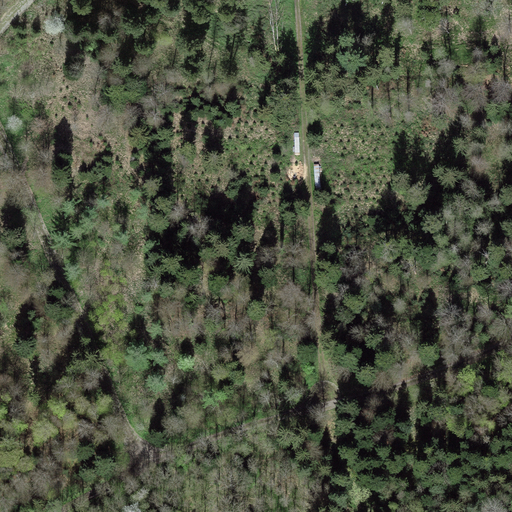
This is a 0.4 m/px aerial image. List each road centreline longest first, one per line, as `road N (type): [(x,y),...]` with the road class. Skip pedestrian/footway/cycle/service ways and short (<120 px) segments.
road 1 (track): [(59,511),(143,464),(234,429),(416,382),(511,340)]
road 2 (track): [(301,0),(324,402)]
road 3 (track): [(143,464),(0,135)]
